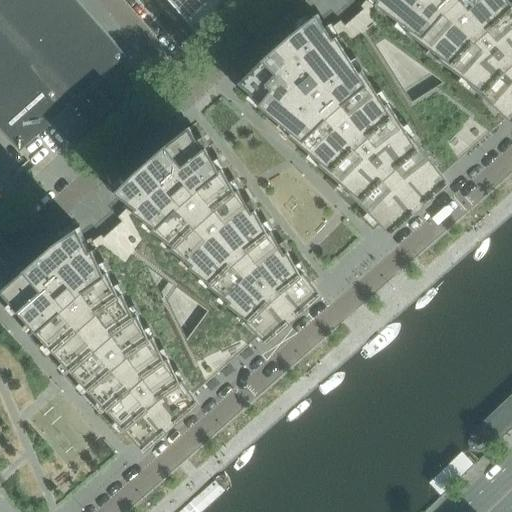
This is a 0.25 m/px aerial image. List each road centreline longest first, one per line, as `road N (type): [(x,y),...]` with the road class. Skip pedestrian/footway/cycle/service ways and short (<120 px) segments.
road 1 (residential): [(112,511),(511,159)]
road 2 (residential): [(0,259),(192,91)]
road 3 (residential): [(192,91),(294,0)]
road 4 (residential): [(192,91),(109,0)]
